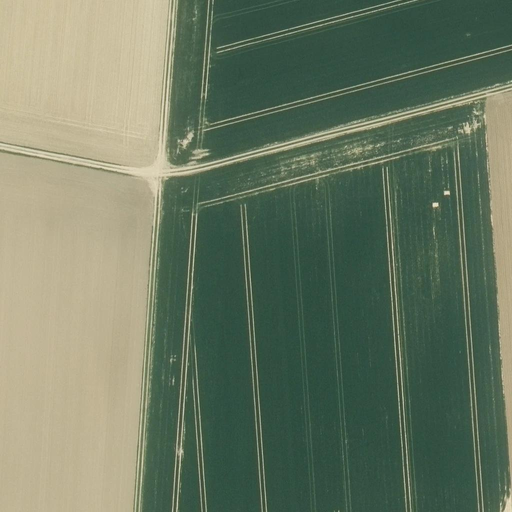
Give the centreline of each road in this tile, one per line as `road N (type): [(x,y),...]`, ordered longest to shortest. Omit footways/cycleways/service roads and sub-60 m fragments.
road 1 (track): [(0,146),(136,172),(179,172),(511,85)]
road 2 (track): [(173,0),(138,511)]
